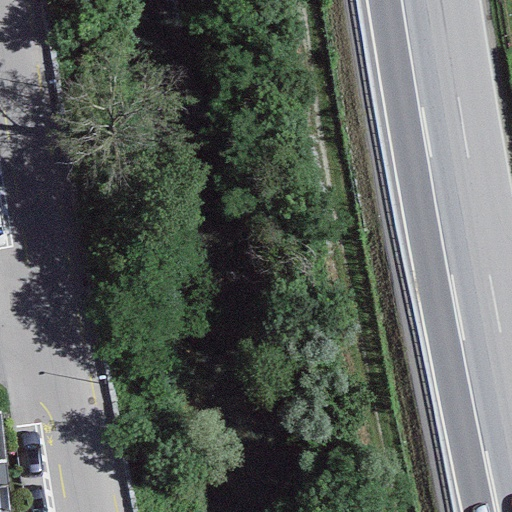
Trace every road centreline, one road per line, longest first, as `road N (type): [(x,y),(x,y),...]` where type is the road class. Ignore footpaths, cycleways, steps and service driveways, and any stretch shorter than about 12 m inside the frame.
road 1 (unclassified): [(15,0),(104,511)]
road 2 (motorway): [(437,0),(511,419)]
